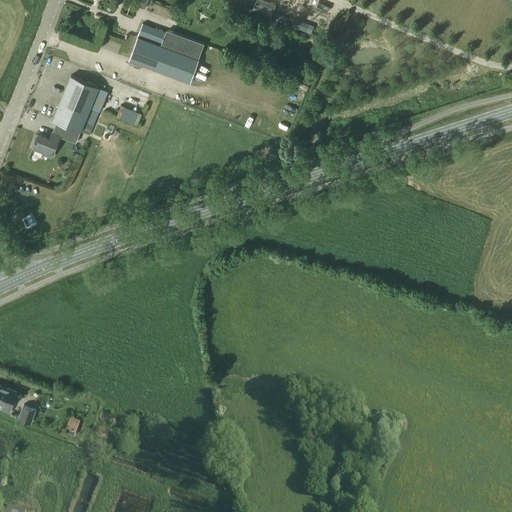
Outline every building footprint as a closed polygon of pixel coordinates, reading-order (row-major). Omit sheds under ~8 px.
[(141,0),(138,7),(145,9),(148,0),(141,0)] [(259,0),(256,8),(272,15),(275,6),(260,0),(259,0)] [(236,13),(234,21),(246,25),(249,17),(236,13)] [(307,31),(309,24),(294,19),(291,26),(307,31)] [(142,24),(138,37),(137,37),(129,60),(191,83),(199,60),(205,44),(167,30),(166,32),(142,24)] [(100,112),(109,91),(71,76),(53,120),(57,122),(80,132),(90,135),(99,111),(100,112)] [(289,79),(287,84),(306,91),(308,86),(289,79)] [(246,92),(238,100),(241,103),(249,96),(246,92)] [(76,143),(80,132),(57,122),(53,133),(52,132),(50,138),(38,134),(33,148),(53,156),(60,136),(76,143)] [(11,412),(18,392),(0,385),(0,401),(3,403),(1,408),(11,412)] [(23,404),(19,418),(32,423),(36,409),(23,404)] [(71,416),(65,431),(75,435),(80,419),(71,416)]
